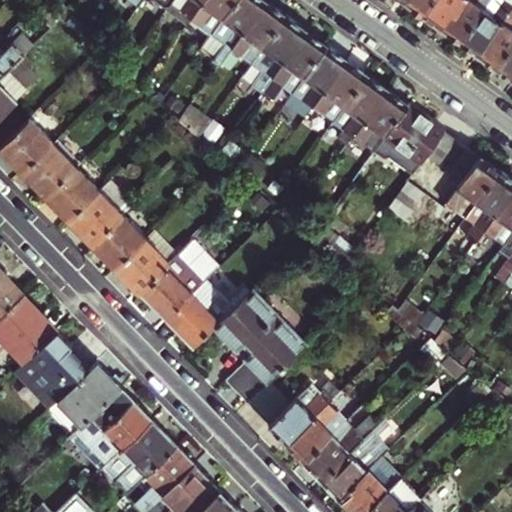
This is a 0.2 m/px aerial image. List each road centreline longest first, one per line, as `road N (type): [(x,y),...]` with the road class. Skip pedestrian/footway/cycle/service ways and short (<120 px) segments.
road 1 (residential): [(0,204),(298,511)]
road 2 (residential): [(511,128),(334,0)]
